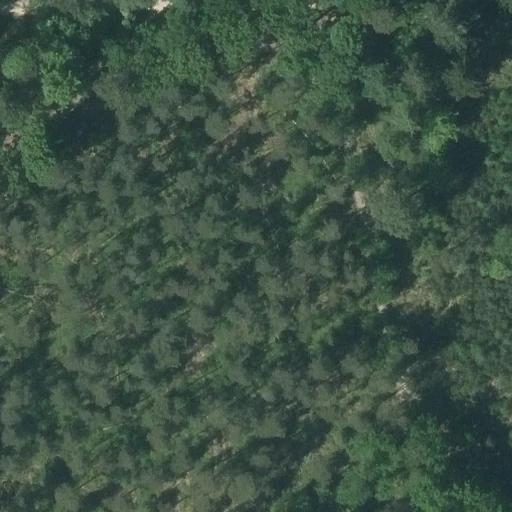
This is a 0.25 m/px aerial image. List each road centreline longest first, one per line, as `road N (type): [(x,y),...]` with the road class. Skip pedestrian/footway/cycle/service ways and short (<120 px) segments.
road 1 (track): [(479,511),(409,424),(387,355),(327,43)]
road 2 (track): [(0,5),(277,0)]
road 3 (track): [(126,65),(327,43),(328,15),(340,0)]
road 4 (track): [(0,146),(126,65),(181,7)]
